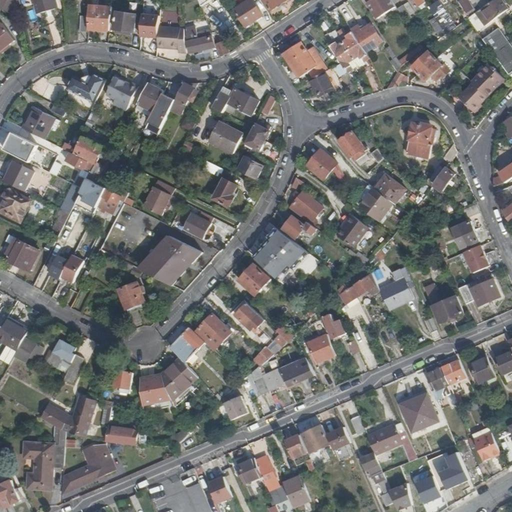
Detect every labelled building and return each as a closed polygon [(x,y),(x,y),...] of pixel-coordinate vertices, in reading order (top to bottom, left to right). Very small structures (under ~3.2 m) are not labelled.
[(15,6),(21,5),(19,0),(0,0),(0,8),(1,10),(3,7),(10,13),(15,6)] [(57,8),(55,0),(32,0),(33,4),(35,4),(37,13),(57,8)] [(247,27),(263,16),(253,0),(250,0),(235,10),(247,27)] [(289,0),(266,0),(273,11),(289,0)] [(397,7),(392,0),(372,0),(369,3),(379,18),(384,15),(386,17),(388,15),(387,13),(397,7)] [(470,0),(459,0),(458,1),(466,13),(475,7),(470,0)] [(501,0),(495,0),(491,3),(477,13),(481,19),(487,14),(492,21),(508,10),(501,0)] [(407,3),(404,5),(410,15),(414,13),(407,3)] [(88,29),(109,31),(113,8),(89,5),(88,17),(88,29)] [(404,5),(398,8),(406,21),(412,18),(410,15),(404,5)] [(163,12),(163,22),(172,22),(171,11),(163,12)] [(136,22),(136,18),(136,16),(117,13),(114,29),(118,29),(117,32),(130,34),(131,31),(134,32),(136,22)] [(442,14),(437,18),(443,28),(448,24),(442,14)] [(88,32),(88,29),(88,17),(80,17),(80,32),(88,32)] [(433,25),(442,38),(447,34),(443,28),(437,18),(436,17),(431,20),(433,24),(433,25)] [(0,23),(0,52),(1,54),(7,49),(5,47),(14,40),(1,23),(0,23)] [(353,30),(362,43),(367,52),(384,41),(373,24),(363,30),(360,26),(353,30)] [(184,29),(189,53),(216,47),(215,45),(210,29),(195,32),(194,27),(184,29)] [(179,53),(187,53),(184,30),(159,28),(158,42),(157,48),(179,49),(179,53)] [(345,42),(351,51),(362,43),(353,30),(352,29),(346,32),(350,39),(345,42)] [(511,45),(500,29),(485,40),(511,76),(511,45)] [(330,33),(326,36),(340,57),(351,51),(345,42),(342,37),(336,41),(336,40),(334,40),(330,33)] [(220,57),(229,53),(225,41),(215,45),(216,47),(220,57)] [(148,55),(156,58),(157,48),(158,42),(149,42),(148,55)] [(313,78),(327,71),(330,70),(324,61),(318,65),(308,51),(302,42),(285,54),(301,77),(309,72),(313,78)] [(362,43),(351,51),(356,59),(362,56),(366,62),(371,58),(367,52),(362,43)] [(421,45),(400,60),(403,65),(425,50),(421,45)] [(400,60),(391,46),(387,48),(394,59),(392,61),(399,72),(403,65),(400,60)] [(314,47),(308,51),(318,65),(324,61),(314,47)] [(351,51),(340,57),(343,63),(349,72),(354,69),(350,63),(356,59),(351,51)] [(437,58),(430,51),(413,67),(427,81),(432,76),(437,82),(442,77),(443,79),(451,72),(445,65),(444,66),(440,62),(445,57),(442,53),(437,58)] [(476,111),(483,104),(507,79),(490,63),(473,81),(474,83),(461,97),(476,111)] [(463,69),(458,74),(463,80),(468,75),(463,69)] [(313,78),(311,79),(320,96),(335,88),(327,71),(313,78)] [(399,72),(389,88),(399,86),(405,76),(399,72)] [(100,93),(107,80),(92,73),(86,85),(73,78),(67,89),(95,103),(100,93)] [(126,111),(138,87),(131,83),(130,86),(125,83),(115,77),(104,100),(126,111)] [(190,84),(184,84),(175,101),(170,111),(180,115),(188,100),(191,101),(194,96),(191,94),(194,89),(195,89),(198,83),(190,84)] [(140,101),(137,106),(140,108),(142,106),(144,107),(153,112),(164,91),(149,84),(140,101)] [(233,92),(223,87),(213,107),(220,110),(225,103),(250,115),(258,100),(235,89),(233,92)] [(175,101),(164,94),(150,121),(162,128),(170,111),(175,101)] [(484,106),(483,104),(476,111),(478,113),(484,106)] [(67,111),(55,105),(52,111),(64,117),(67,111)] [(33,107),(22,128),(45,140),(51,128),(55,119),(33,107)] [(186,115),(181,125),(191,130),(196,120),(186,115)] [(61,122),(55,119),(51,128),(56,130),(61,122)] [(257,120),(256,123),(256,124),(251,133),(265,140),(270,131),(269,130),(270,127),(257,120)] [(245,134),(220,122),(211,141),(235,153),(245,134)] [(433,128),(414,124),(408,155),(430,160),(434,138),(435,130),(433,129),(433,128)] [(354,132),(341,142),(353,159),(354,158),(361,166),(370,159),(367,154),(368,154),(365,150),(366,149),(354,132)] [(251,133),(245,145),(251,148),(252,146),(260,150),(265,140),(251,133)] [(71,153),(75,155),(76,153),(96,163),(104,148),(102,147),(102,144),(98,142),(96,144),(91,142),(91,138),(88,137),(85,138),(83,138),(81,143),(77,141),(74,147),(71,153)] [(67,144),(64,149),(71,153),(74,147),(67,144)] [(27,155),(45,164),(50,154),(32,145),(27,155)] [(450,164),(456,156),(459,152),(455,145),(444,159),(450,164)] [(251,148),(250,150),(258,154),(260,150),(252,146),(251,148)] [(377,149),(371,153),(379,163),(385,158),(377,149)] [(335,170),(340,165),(323,150),(309,166),(325,181),(335,170)] [(150,151),(145,162),(157,168),(160,163),(152,159),(155,153),(150,151)] [(66,161),(90,173),(95,165),(88,161),(87,162),(70,154),(66,161)] [(264,164),(247,155),(239,170),(257,179),(264,164)] [(224,169),(208,161),(205,169),(220,177),(224,169)] [(12,166),(5,181),(24,191),(34,172),(14,162),(12,166)] [(494,178),(495,186),(508,183),(511,179),(511,162),(511,165),(501,174),(502,176),(494,178)] [(59,171),(45,164),(42,169),(56,176),(59,171)] [(102,164),(93,181),(98,184),(107,166),(102,164)] [(455,168),(450,164),(447,168),(452,172),(455,168)] [(340,165),(335,170),(342,182),(345,178),(340,165)] [(10,166),(3,180),(5,181),(12,166),(10,166)] [(436,182),(446,170),(442,167),(432,179),(436,182)] [(452,172),(447,168),(435,186),(444,192),(450,184),(451,181),(456,175),(452,172)] [(396,204),(397,205),(408,190),(391,177),(383,183),(381,181),(375,189),(376,190),(396,204)] [(300,190),(305,182),(299,178),(293,185),(300,190)] [(88,179),(82,190),(79,195),(87,199),(89,194),(101,200),(103,197),(107,188),(98,184),(93,181),(88,179)] [(237,186),(224,179),(213,198),(228,206),(238,190),(235,189),(237,186)] [(376,190),(375,189),(372,186),(362,199),(366,203),(376,190)] [(121,196),(107,188),(103,197),(101,200),(98,206),(118,215),(121,209),(124,203),(129,193),(124,191),(121,196)] [(173,197),(154,188),(144,208),(163,217),(173,197)] [(382,221),(396,204),(376,190),(366,203),(362,199),(360,201),(365,204),(363,207),(382,221)] [(0,210),(21,221),(31,201),(11,191),(6,191),(4,196),(6,199),(0,210)] [(61,209),(70,214),(78,197),(69,192),(61,209)] [(291,209),(309,222),(312,224),(325,209),(304,192),(302,195),(299,192),(296,196),(299,198),(291,209)] [(415,202),(421,206),(427,196),(422,193),(415,202)] [(467,219),(481,213),(478,205),(463,211),(467,219)] [(190,232),(203,238),(206,232),(208,229),(215,216),(203,210),(202,212),(192,206),(189,212),(193,214),(187,223),(189,224),(190,225),(193,227),(190,232)] [(50,228),(60,233),(63,227),(70,215),(59,209),(50,228)] [(370,228),(353,216),(338,235),(355,248),(370,228)] [(313,235),(318,229),(312,224),(309,222),(307,226),(294,217),(284,229),(297,239),(305,229),(313,235)] [(480,241),(472,222),(462,226),(470,246),(480,241)] [(256,259),(280,281),(292,267),(295,269),(310,253),(280,230),(271,239),(273,241),(256,259)] [(433,234),(438,245),(444,241),(440,231),(433,234)] [(204,254),(171,237),(141,270),(175,287),(204,254)] [(40,251),(16,239),(8,254),(13,256),(11,261),(30,270),(40,251)] [(483,246),(466,253),(475,273),(492,267),(483,246)] [(70,261),(62,277),(73,284),(84,261),(74,255),(70,261)] [(70,261),(60,256),(49,277),(59,282),(62,277),(70,261)] [(271,279),(254,264),(240,280),(257,295),(271,279)] [(292,267),(280,281),(287,287),(300,273),(295,269),(292,267)] [(398,283),(381,291),(384,296),(390,310),(415,299),(402,269),(393,272),(398,283)] [(342,295),(349,304),(368,291),(375,301),(384,296),(381,291),(378,285),(376,286),(370,276),(355,285),(356,286),(342,295)] [(479,287),(476,288),(473,289),(480,307),(502,297),(495,280),(479,287)] [(118,290),(126,309),(145,302),(137,283),(118,290)] [(465,313),(458,296),(444,303),(435,284),(426,288),(442,323),(465,313)] [(459,289),(467,304),(475,301),(467,285),(459,289)] [(337,295),(342,308),(349,304),(342,295),(340,292),(337,295)] [(145,302),(126,309),(127,312),(146,305),(145,302)] [(258,327),(265,320),(248,304),(237,315),(252,330),(256,326),(258,327)] [(218,338),(216,336),(219,334),(221,331),(226,326),(214,315),(200,329),(214,342),(218,338)] [(336,322),(332,315),(325,318),(335,339),(348,333),(342,319),(336,322)] [(432,333),(438,331),(433,319),(427,322),(432,333)] [(0,332),(0,340),(19,351),(26,339),(30,332),(8,320),(0,332)] [(281,335),(289,343),(295,337),(283,326),(277,331),(281,335)] [(186,363),(206,342),(191,328),(172,348),(181,358),(186,363)] [(265,333),(260,341),(267,344),(271,337),(265,333)] [(284,346),(289,343),(281,335),(277,339),(284,346)] [(318,364),(337,356),(328,335),(310,343),(313,352),(318,364)] [(349,339),(354,353),(361,350),(355,336),(349,339)] [(37,346),(26,339),(19,351),(15,357),(27,364),(32,356),(37,346)] [(75,357),(76,355),(79,348),(62,339),(54,353),(58,355),(55,359),(62,363),(67,353),(75,357)] [(310,343),(303,346),(307,354),(313,352),(310,343)] [(37,346),(32,356),(39,360),(44,350),(37,346)] [(269,358),(270,359),(275,354),(267,346),(262,352),(269,358)] [(1,359),(9,362),(12,353),(5,350),(1,359)] [(44,362),(48,364),(52,357),(54,353),(50,351),(44,362)] [(269,358),(262,352),(255,359),(261,365),(269,358)] [(511,352),(497,359),(503,375),(511,370),(511,352)] [(70,367),(75,357),(67,353),(62,363),(70,367)] [(67,375),(65,380),(73,384),(84,359),(76,355),(75,357),(70,367),(67,375)] [(48,364),(58,370),(62,363),(55,359),(52,357),(48,364)] [(172,400),(198,377),(186,363),(181,358),(162,375),(172,399),(172,400)] [(497,377),(489,358),(473,365),(481,384),(497,377)] [(443,368),(451,385),(468,377),(460,360),(443,368)] [(287,383),(289,387),(316,375),(311,366),(304,368),(301,362),(281,370),(287,383)] [(58,370),(67,375),(70,367),(62,363),(58,370)] [(157,365),(140,366),(141,376),(158,374),(157,365)] [(427,374),(439,403),(442,402),(440,399),(451,394),(448,386),(451,385),(443,368),(427,374)] [(252,379),(261,394),(287,383),(281,370),(280,369),(263,376),(263,374),(259,375),(259,373),(256,374),(257,377),(252,379)] [(134,373),(114,370),(111,386),(121,387),(120,392),(130,394),(134,373)] [(142,380),(144,405),(172,399),(162,375),(156,378),(150,379),(142,380)] [(255,386),(250,389),(256,401),(262,398),(255,386)] [(401,402),(403,406),(428,395),(426,390),(401,402)] [(428,395),(403,406),(414,433),(440,421),(428,395)] [(43,420),(51,424),(55,426),(64,431),(66,432),(70,434),(74,435),(74,434),(86,437),(97,401),(81,396),(78,405),(80,406),(76,418),(74,417),(49,406),(43,420)] [(233,396),(224,400),(232,421),(249,414),(242,397),(235,400),(233,396)] [(144,412),(175,406),(172,400),(172,399),(144,405),(144,412)] [(113,403),(113,407),(130,409),(130,403),(114,401),(113,403)] [(106,425),(110,425),(113,407),(105,404),(105,408),(109,409),(106,425)] [(358,435),(365,431),(359,417),(352,420),(358,435)] [(398,431),(400,445),(401,444),(405,455),(413,452),(401,423),(398,424),(398,431)] [(320,424),(314,427),(315,429),(303,434),(311,453),(331,445),(323,426),(321,427),(320,424)] [(368,437),(375,453),(376,455),(400,445),(398,431),(398,424),(368,437)] [(110,425),(107,442),(123,444),(137,445),(139,431),(110,425)] [(64,431),(55,426),(54,448),(26,447),(25,461),(37,462),(36,478),(30,478),(29,492),(51,494),(53,470),(64,470),(66,432),(64,431)] [(336,451),(352,443),(345,428),(329,435),(336,451)] [(140,445),(147,445),(146,432),(139,433),(140,445)] [(475,440),(484,461),(502,453),(493,433),(475,440)] [(301,436),(286,442),(297,466),(311,459),(301,436)] [(63,479),(63,494),(117,470),(107,449),(97,453),(94,446),(83,451),(86,457),(88,456),(92,466),(63,479)] [(387,505),(396,502),(391,490),(376,455),(375,453),(362,459),(370,476),(374,475),(377,483),(381,482),(386,495),(383,496),(387,505)] [(447,453),(428,461),(441,492),(471,479),(460,453),(449,457),(447,453)] [(276,505),(291,499),(287,491),(283,492),(268,457),(257,462),(264,477),(276,505)] [(257,462),(256,459),(239,467),(247,485),(264,477),(257,462)] [(404,465),(394,468),(399,484),(408,481),(404,465)] [(194,469),(187,472),(189,477),(196,474),(194,469)] [(218,504),(237,498),(229,472),(209,478),(218,504)] [(198,479),(207,499),(214,496),(205,476),(198,479)] [(294,508),(312,501),(301,477),(284,484),(287,491),(291,499),(294,508)] [(2,501),(5,507),(21,501),(12,480),(0,485),(0,496),(1,497),(2,501)] [(409,482),(391,490),(396,502),(400,511),(414,505),(409,482)] [(202,511),(211,511),(200,485),(192,488),(202,511)] [(197,511),(202,511),(192,488),(188,489),(197,511)] [(163,491),(151,496),(156,511),(162,511),(170,510),(163,491)]
